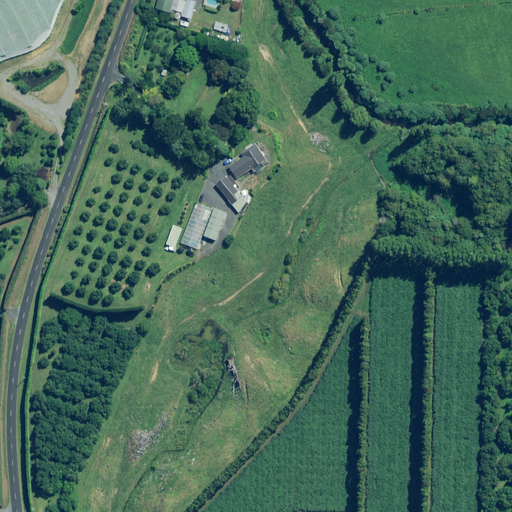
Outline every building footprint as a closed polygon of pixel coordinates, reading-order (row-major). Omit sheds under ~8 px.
[(156,0),(154,8),(171,13),(170,16),(181,20),(180,24),(188,27),(196,1),(192,0),(186,0),(186,1),(182,0),(156,0)] [(228,25),(216,21),(214,29),(227,32),(228,25)] [(268,162),(255,143),(241,153),(243,157),(228,167),(236,178),(251,168),(253,172),(268,162)] [(182,162),(165,156),(136,232),(153,238),(182,162)] [(196,168),(187,165),(157,241),(169,245),(168,249),(173,251),(201,178),(196,168)] [(231,176),(227,178),(225,176),(216,184),(237,211),(247,203),(233,185),(236,183),(231,176)] [(202,235),(212,208),(196,202),(181,243),(197,249),(202,235)] [(212,208),(202,235),(215,240),(225,213),(212,208)]
